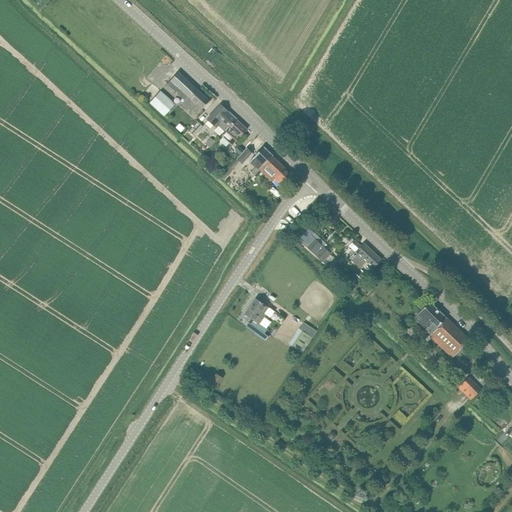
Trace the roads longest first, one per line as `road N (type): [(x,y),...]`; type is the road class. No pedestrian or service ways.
road 1 (tertiary): [(86,511),(290,200),(312,181)]
road 2 (tertiary): [(312,181),(118,0)]
road 3 (tertiary): [(511,379),(398,261)]
road 4 (unclassified): [(511,349),(430,273),(398,261)]
